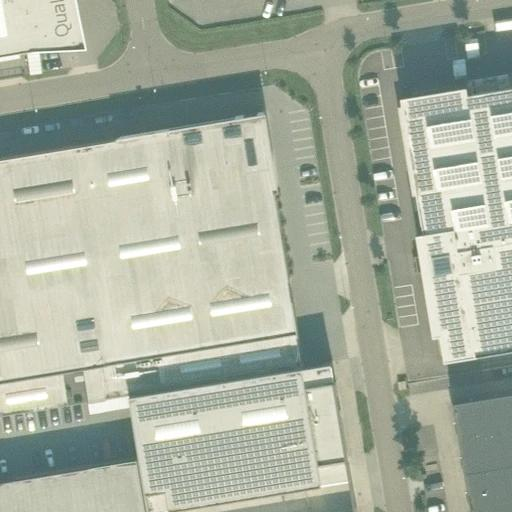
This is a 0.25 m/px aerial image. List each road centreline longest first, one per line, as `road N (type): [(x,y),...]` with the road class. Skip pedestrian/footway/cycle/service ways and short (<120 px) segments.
road 1 (unclassified): [(398,511),(321,50)]
road 2 (unclassified): [(510,0),(359,29),(321,50)]
road 3 (unclassified): [(321,50),(152,72)]
road 4 (unclassified): [(152,72),(0,100)]
road 5 (unknown): [(373,363),(511,341)]
road 6 (unknown): [(414,18),(428,66),(511,59)]
